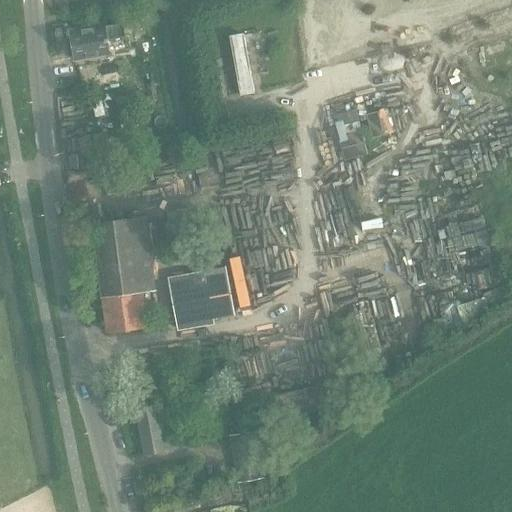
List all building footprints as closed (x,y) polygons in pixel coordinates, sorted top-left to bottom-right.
[(106,39),(124,36),(121,23),(104,25),(104,22),(90,24),(90,27),(68,31),(72,58),(108,53),(106,39)] [(234,33),(239,92),(256,91),(254,73),(267,72),(263,30),(234,33)] [(344,158),(369,153),(359,107),(334,112),(344,158)] [(368,112),(373,135),(395,131),(390,108),(368,112)] [(147,325),(142,291),(149,290),(140,217),(90,223),(106,331),(147,325)] [(196,274),(170,278),(178,326),(203,322),(196,274)] [(337,380),(275,395),(281,418),(342,403),(337,380)] [(145,452),(176,446),(169,413),(159,415),(158,407),(137,411),(145,452)] [(237,483),(245,481),(263,478),(255,430),(228,435),(237,483)]
